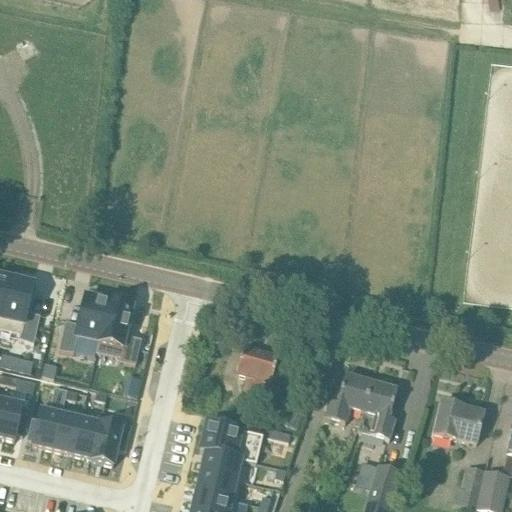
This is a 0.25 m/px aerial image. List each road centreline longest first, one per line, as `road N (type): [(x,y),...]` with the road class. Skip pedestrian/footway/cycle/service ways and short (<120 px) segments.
road 1 (unclassified): [(182,285),(511,364)]
road 2 (residential): [(136,508),(182,285)]
road 3 (unclassified): [(0,242),(182,285)]
road 4 (residential): [(136,508),(0,474)]
